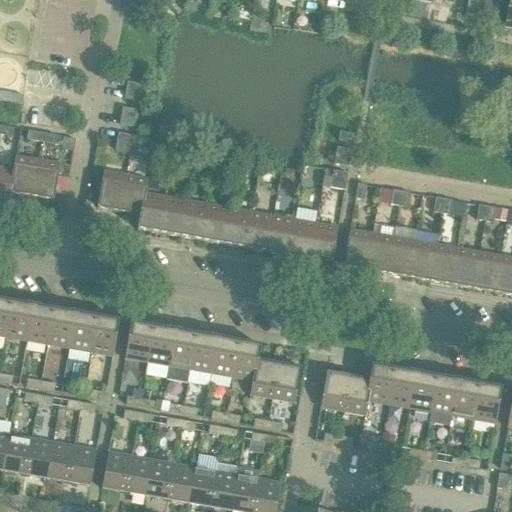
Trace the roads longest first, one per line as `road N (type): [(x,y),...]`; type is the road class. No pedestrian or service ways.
road 1 (residential): [(65,264),(113,0)]
road 2 (residential): [(325,312),(65,264)]
road 3 (residential): [(287,511),(325,312)]
road 4 (residential): [(511,344),(325,312)]
road 5 (residential): [(353,174),(511,200)]
